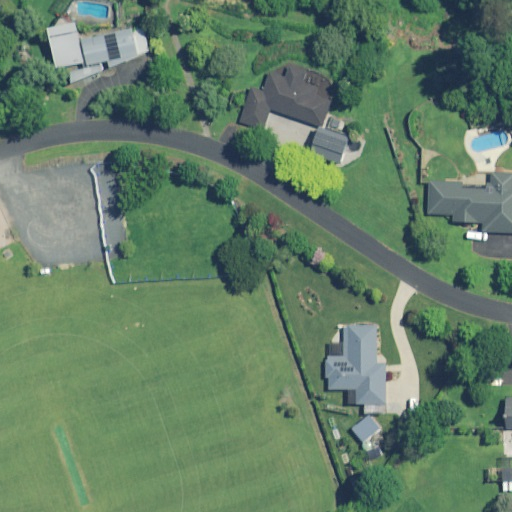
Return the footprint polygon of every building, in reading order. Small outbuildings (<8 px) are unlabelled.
[(77,25),(51,30),(58,69),(70,67),(73,85),(103,72),(102,63),(110,61),(112,69),(140,58),(139,54),(148,52),(144,29),(80,41),(77,25)] [(252,86),(241,121),(264,129),(271,108),(320,125),(323,126),(332,99),(316,94),(318,88),(303,82),(307,71),(286,64),(282,75),(271,71),(264,91),(252,86)] [(345,122),(333,118),(330,126),(342,130),(345,122)] [(350,136),(320,125),(310,151),(339,163),(350,136)] [(463,182),(430,180),(429,213),(455,214),(455,220),(484,222),(483,231),(511,231),(511,172),(492,171),(491,183),(487,183),(487,189),(463,188),(463,182)] [(376,363),(377,326),(344,326),(344,356),(328,356),(328,360),(327,360),(327,377),(330,377),(330,389),(357,389),(357,404),(385,404),(385,363),(376,363)] [(380,429),(369,415),(353,429),(364,442),(380,429)] [(501,468),(491,468),(492,481),(502,480),(501,468)]
